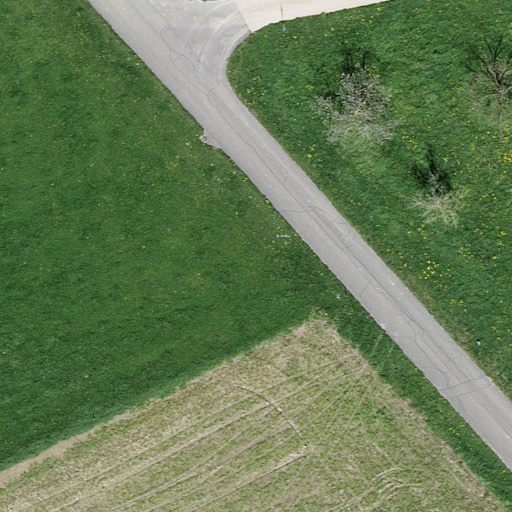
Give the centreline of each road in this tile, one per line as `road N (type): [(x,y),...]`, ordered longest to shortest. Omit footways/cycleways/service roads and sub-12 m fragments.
road 1 (residential): [(120,0),(511,437)]
road 2 (track): [(167,52),(232,21),(312,0)]
